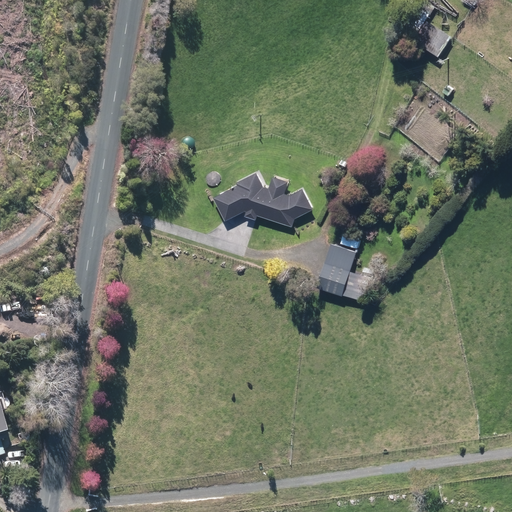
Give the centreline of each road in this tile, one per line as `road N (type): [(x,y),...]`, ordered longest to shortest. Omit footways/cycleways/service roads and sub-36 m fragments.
road 1 (unclassified): [(49,511),(130,0)]
road 2 (track): [(0,250),(42,222),(78,141),(111,130)]
